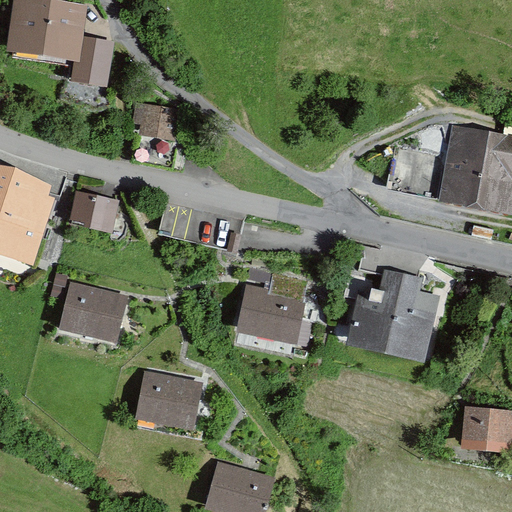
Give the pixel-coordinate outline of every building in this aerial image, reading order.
[(75,7),(28,0),(11,0),(3,52),(66,62),(75,7)] [(109,46),(78,39),(69,82),(99,88),(109,46)] [(173,114),(142,108),(136,136),(167,142),(173,114)] [(511,138),(455,126),(440,197),(498,209),(505,176),(511,177),(511,138)] [(138,140),(133,160),(171,170),(177,149),(138,140)] [(395,147),(387,183),(435,193),(442,156),(395,147)] [(48,191),(0,177),(0,243),(30,252),(48,191)] [(112,206),(75,196),(66,223),(104,234),(112,206)] [(354,296),(342,344),(405,360),(424,285),(381,274),(374,301),(354,296)] [(120,301),(69,288),(58,332),(108,345),(120,301)] [(296,303),(246,290),(234,333),(285,346),(296,303)] [(196,389),(145,376),(134,420),(185,433),(196,389)] [(509,416),(464,411),(460,447),(505,452),(509,416)] [(257,511),(266,482),(215,469),(203,511),(257,511)]
